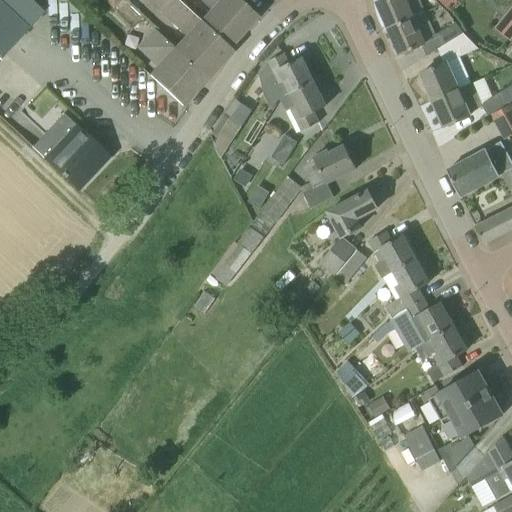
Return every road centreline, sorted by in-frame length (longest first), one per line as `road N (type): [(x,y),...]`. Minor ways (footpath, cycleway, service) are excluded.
road 1 (unclassified): [(0,368),(118,247),(257,52),(308,0)]
road 2 (unclassified): [(481,276),(348,0)]
